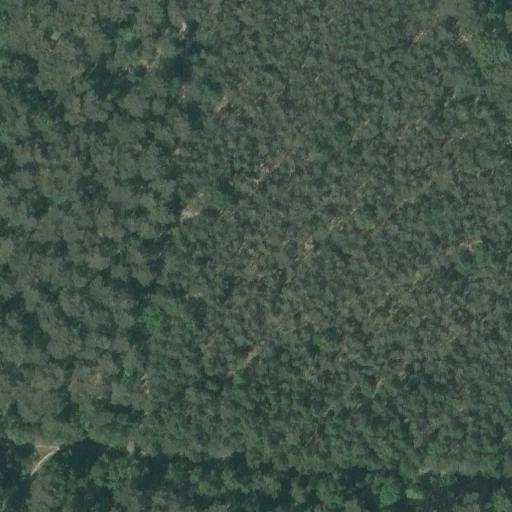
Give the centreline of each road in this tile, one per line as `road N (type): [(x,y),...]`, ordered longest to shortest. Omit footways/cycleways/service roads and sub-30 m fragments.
road 1 (track): [(26,511),(27,453),(128,464),(178,25),(162,0)]
road 2 (track): [(431,0),(511,153)]
